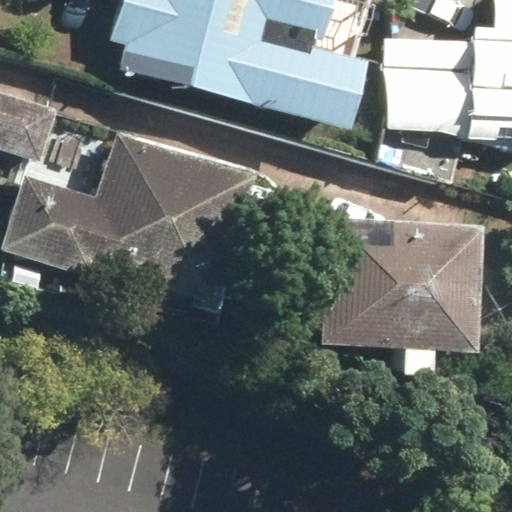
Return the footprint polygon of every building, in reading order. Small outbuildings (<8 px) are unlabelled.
[(107,70),(330,130),(348,62),(293,47),(298,29),(307,32),(316,0),(109,0),(98,40),(114,44),(107,70)] [(450,142),(511,143),(511,0),(479,0),(479,28),(457,28),(457,40),(373,39),(371,131),(430,132),(450,142)] [(0,153),(31,162),(47,108),(0,93),(0,153)] [(84,269),(198,303),(238,173),(105,133),(86,195),(12,173),(0,213),(0,252),(81,277),(84,269)] [(305,344),(458,351),(463,227),(311,220),(305,344)] [(261,326),(296,328),(299,251),(264,249),(261,326)]
